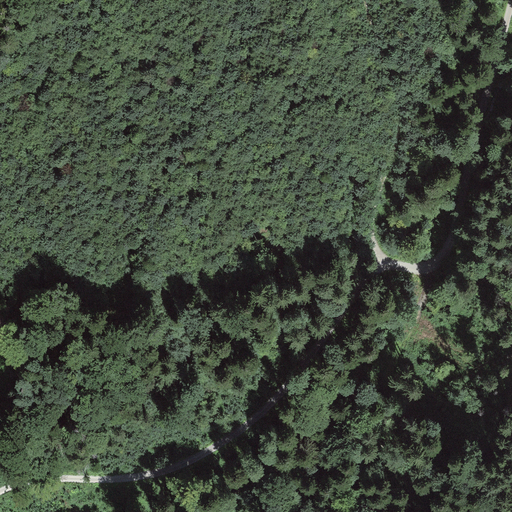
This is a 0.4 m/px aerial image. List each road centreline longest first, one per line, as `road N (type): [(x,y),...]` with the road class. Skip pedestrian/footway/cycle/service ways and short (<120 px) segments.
road 1 (track): [(511,2),(443,256),(421,268),(380,257),(276,392),(193,457),(142,475),(36,479),(0,492)]
road 2 (track): [(380,257),(370,228),(397,117),(362,0)]
